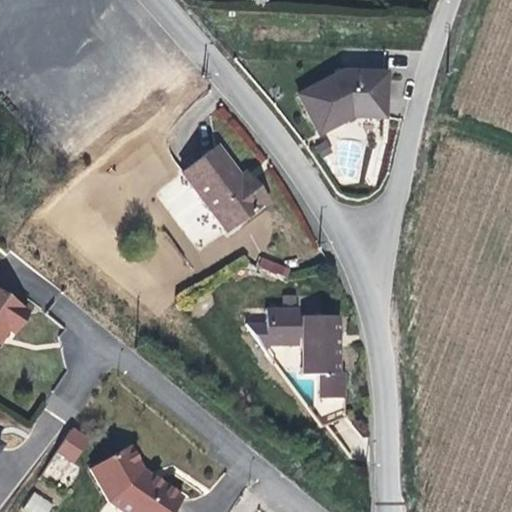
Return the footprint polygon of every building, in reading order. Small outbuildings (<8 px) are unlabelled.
[(349,112),(381,111),(381,67),(339,67),(297,88),(317,128),(349,112)] [(248,186),(241,176),(217,144),(183,169),(229,229),(270,199),(254,179),(248,186)] [(247,170),(241,176),(248,186),(254,179),(247,170)] [(154,195),(178,223),(202,202),(179,174),(154,195)] [(262,257),(257,268),(284,280),(289,268),(262,257)] [(0,336),(8,326),(15,332),(28,312),(0,288),(0,336)] [(258,322),(254,322),(236,321),(253,343),(280,345),(281,340),(292,341),(292,339),(292,336),(298,338),(297,341),(296,341),(294,374),(313,375),(311,405),(299,404),(314,424),(341,418),(337,412),(338,373),(332,372),(333,357),(335,317),(297,315),(297,318),(294,318),(294,308),(291,307),(291,294),(277,294),(277,306),(259,306),(258,322)] [(253,343),(299,404),(311,405),(313,375),(294,374),(296,341),(297,341),(298,338),(292,336),(292,339),(292,341),(281,340),(280,345),(253,343)] [(84,438),(72,430),(58,452),(70,459),(74,462),(88,441),(84,438)] [(0,456),(8,445),(0,439),(0,456)] [(111,501),(126,511),(168,511),(179,496),(142,472),(131,446),(92,468),(111,501)] [(21,511),(22,511),(49,511),(54,504),(33,492),(21,511)] [(126,511),(111,501),(105,511),(126,511)]
